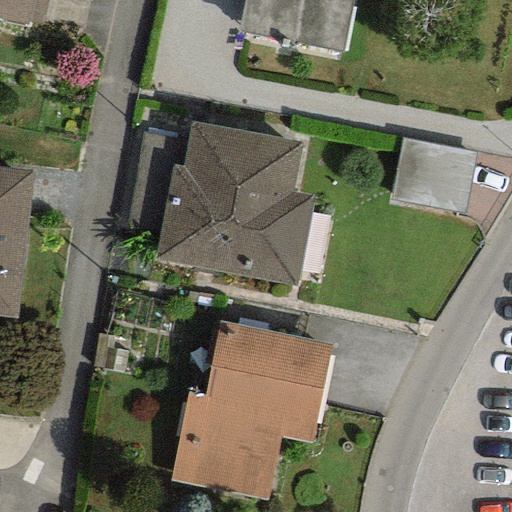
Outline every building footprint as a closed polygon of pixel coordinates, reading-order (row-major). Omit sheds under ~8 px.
[(0,0),(0,18),(38,26),(43,0),(0,0)] [(347,0),(241,0),(235,31),(337,51),(347,0)] [(301,143),(189,122),(181,166),(170,164),(151,261),(295,288),(313,197),(291,193),(301,143)] [(465,206),(474,144),(401,132),(391,195),(465,206)] [(29,172),(0,169),(0,318),(13,320),(29,172)] [(330,346),(218,322),(201,396),(187,393),(168,481),(265,502),(279,434),(310,441),(330,346)]
